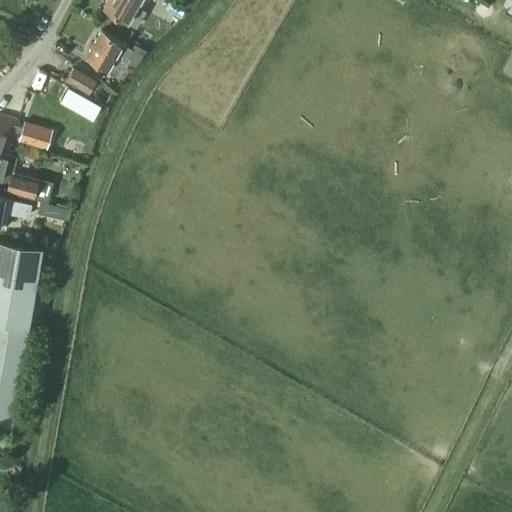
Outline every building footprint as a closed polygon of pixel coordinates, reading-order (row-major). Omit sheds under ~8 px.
[(106,0),(103,7),(126,21),(127,20),(136,26),(145,10),(135,4),(137,0),(106,0)] [(132,48),(101,29),(86,55),(117,73),(122,64),(131,69),(146,50),(135,43),(132,48)] [(74,67),(66,78),(88,92),(96,80),(74,67)] [(62,97),(79,108),(87,93),(70,83),(62,97)] [(17,118),(0,113),(0,150),(7,152),(17,118)] [(28,121),(21,137),(44,145),(50,130),(28,121)] [(16,154),(7,152),(0,150),(0,183),(6,185),(16,154)] [(7,186),(6,190),(33,198),(33,197),(48,201),(53,180),(38,176),(36,183),(11,176),(7,186)] [(0,194),(0,224),(5,226),(8,211),(28,215),(30,202),(11,198),(11,197),(0,194)] [(40,200),(38,209),(56,214),(58,205),(40,200)] [(0,421),(11,423),(42,245),(0,237),(0,421)]
